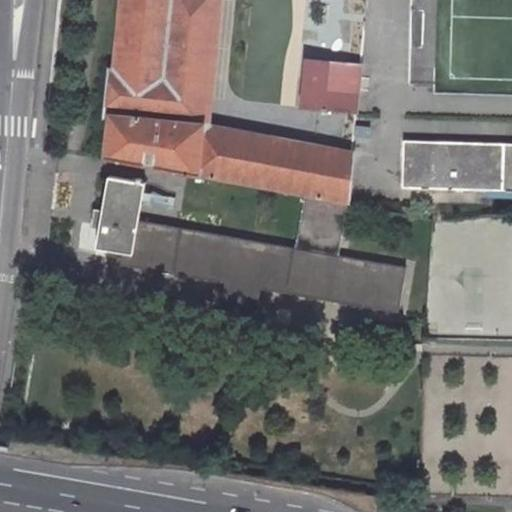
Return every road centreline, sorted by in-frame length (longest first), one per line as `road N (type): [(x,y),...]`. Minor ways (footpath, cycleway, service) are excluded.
road 1 (unknown): [(382,0),(381,90),(396,102),(511,105)]
road 2 (residential): [(0,206),(13,75)]
